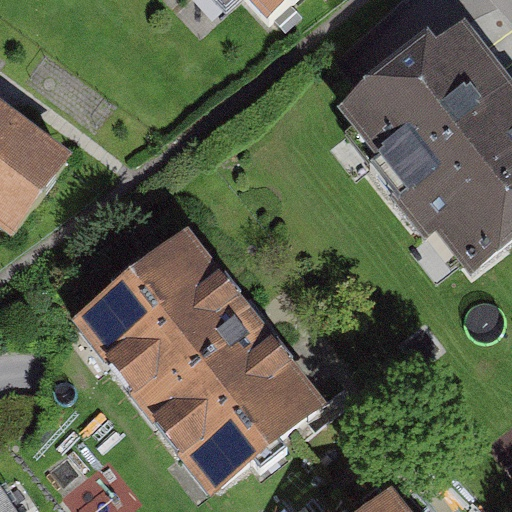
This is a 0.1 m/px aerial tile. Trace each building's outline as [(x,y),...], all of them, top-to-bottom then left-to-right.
[(256,0),(290,39),(336,0),(256,0)] [(511,70),(486,33),(355,125),(471,291),(511,262),(511,70)] [(0,228),(24,246),(82,166),(0,106),(0,228)] [(217,252),(96,341),(220,511),(239,511),(349,432),(217,252)] [(21,511),(0,478),(0,511),(21,511)]
